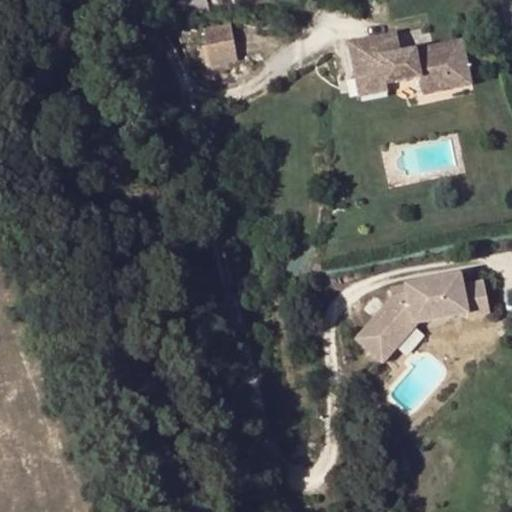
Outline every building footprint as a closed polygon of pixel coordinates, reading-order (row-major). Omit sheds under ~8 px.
[(168,0),(172,12),(210,4),(224,1),(223,0),(168,0)] [(210,4),(172,12),(176,25),(213,14),(213,12),(226,8),(224,1),(210,4)] [(349,49),(354,68),(380,62),(384,80),(388,79),(420,71),(423,86),(450,79),(449,71),(469,66),(460,27),(433,33),(400,40),(395,19),(356,28),(360,46),(349,49)] [(230,25),(203,30),(211,68),(238,63),(230,25)] [(356,28),(345,31),(349,49),(360,46),(356,28)] [(384,80),(380,62),(354,68),(359,91),(389,84),(388,79),(384,80)] [(469,66),(449,71),(450,79),(471,74),(469,66)] [(382,360),(396,345),(390,339),(410,317),(422,316),(468,305),(469,310),(491,306),(484,276),(464,280),(461,268),(406,279),(408,291),(409,296),(390,299),(356,336),(382,360)] [(390,299),(409,296),(408,291),(395,294),(390,299)] [(410,317),(390,339),(396,345),(422,316),(410,317)]
